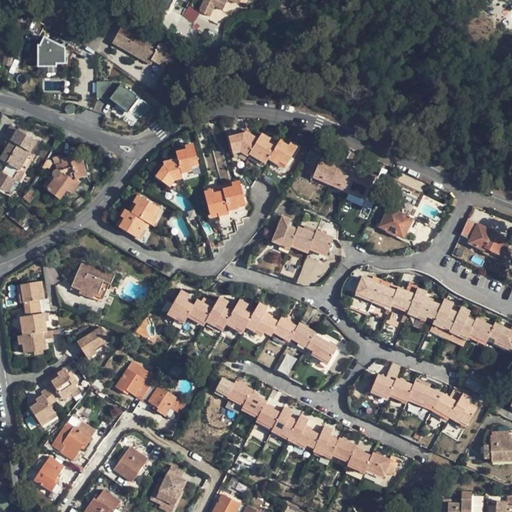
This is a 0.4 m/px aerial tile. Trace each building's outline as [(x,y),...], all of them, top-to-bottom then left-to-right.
[(229,0),(235,3),(236,0),(204,0),(199,11),(210,17),(214,8),(218,0),(229,0)] [(222,12),(228,0),(218,0),(214,8),(222,12)] [(191,9),(187,16),(194,23),(199,15),(191,9)] [(160,48),(151,42),(134,32),(131,36),(124,32),(117,45),(150,65),(152,61),(163,67),(173,51),(162,44),(160,48)] [(40,49),(39,65),(64,66),(63,68),(73,69),(73,51),(46,37),(40,49)] [(106,49),(88,38),(85,45),(103,56),(106,49)] [(153,39),(151,42),(160,48),(162,44),(153,39)] [(14,56),(6,55),(4,64),(11,66),(14,56)] [(97,85),(97,102),(110,102),(130,116),(141,101),(119,84),(97,85)] [(36,141),(9,126),(3,135),(11,140),(0,159),(7,163),(2,172),(0,172),(0,173),(0,188),(7,193),(14,181),(18,183),(39,147),(34,144),(36,141)] [(246,154),(248,152),(256,139),(254,138),(244,131),(225,136),(230,152),(239,149),(246,154)] [(266,142),(268,138),(260,133),(259,134),(257,133),(254,138),(256,139),(248,152),(264,162),(267,158),(274,147),(266,142)] [(320,151),(327,141),(319,136),(312,147),(320,151)] [(280,137),(278,141),(286,146),(289,142),(280,137)] [(276,143),(268,138),(266,142),(274,147),(276,143)] [(267,158),(277,164),(279,161),(285,165),(296,148),(289,142),(286,146),(278,141),(276,143),(274,147),(267,158)] [(180,172),(190,169),(189,165),(198,163),(192,142),(184,145),(185,147),(185,149),(178,151),(175,152),(177,159),(180,172)] [(262,164),(264,162),(248,152),(246,154),(262,164)] [(72,157),(69,157),(70,162),(62,164),(57,165),(57,169),(55,172),(54,175),(54,176),(56,178),(48,189),(60,198),(67,189),(72,192),(80,182),(77,180),(78,178),(86,176),(82,157),(73,159),(72,157)] [(330,185),(339,165),(340,162),(328,158),(327,160),(321,157),(313,178),(330,185)] [(182,178),(180,172),(177,159),(163,163),(163,166),(154,177),(169,187),(174,180),(182,178)] [(266,179),(274,167),(267,162),(262,170),(260,174),(266,179)] [(241,170),(253,178),(257,173),(257,171),(246,163),(241,170)] [(348,193),(358,170),(345,165),(344,167),(339,165),(330,185),(348,193)] [(280,171),(274,167),(266,179),(273,183),(280,171)] [(249,185),(253,178),(241,170),(239,174),(239,178),(249,185)] [(368,174),(358,170),(348,193),(366,200),(374,179),(367,176),(368,174)] [(222,189),(224,194),(227,208),(237,205),(236,200),(244,199),(238,179),(230,181),(232,186),(222,189)] [(29,203),(37,194),(30,189),(23,198),(29,203)] [(227,208),(224,194),(214,196),(213,192),(204,194),(210,214),(216,212),(218,217),(229,213),(227,208)] [(152,215),(157,208),(138,197),(133,204),(137,206),(131,215),(143,222),(147,224),(150,226),(155,217),(152,215)] [(249,217),(245,203),(239,205),(240,210),(243,219),(249,217)] [(133,204),(128,212),(131,215),(137,206),(133,204)] [(32,222),(13,207),(7,214),(27,230),(32,222)] [(412,219),(388,208),(379,226),(402,238),(412,219)] [(233,211),(237,225),(244,222),(243,219),(240,210),(233,211)] [(139,229),(143,222),(131,215),(128,212),(124,211),(120,218),(124,220),(119,228),(137,239),(143,231),(139,229)] [(290,249),(292,244),(297,231),(288,227),(291,219),(282,216),(271,242),(290,249)] [(115,226),(119,228),(124,220),(120,218),(115,226)] [(226,225),(229,234),(236,232),(236,231),(234,226),(232,218),(225,220),(226,225)] [(469,242),(484,250),(486,247),(502,256),(509,243),(501,239),(502,236),(478,224),(469,242)] [(219,227),(221,231),(223,241),(230,239),(229,234),(226,225),(219,227)] [(298,226),(297,231),(292,244),(309,251),(310,247),(316,233),(298,226)] [(214,233),(215,237),(218,248),(225,246),(223,241),(221,231),(214,233)] [(317,231),(316,233),(310,247),(327,254),(334,238),(317,231)] [(165,252),(173,250),(170,241),(169,236),(162,238),(165,252)] [(208,239),(210,245),(212,254),(219,252),(218,248),(215,237),(208,239)] [(177,239),(170,241),(173,250),(174,255),(181,253),(179,246),(177,239)] [(193,244),(186,246),(189,256),(191,260),(197,258),(195,250),(193,244)] [(183,258),(189,256),(186,246),(186,245),(179,246),(181,253),(183,258)] [(210,245),(203,247),(207,261),(213,259),(212,254),(210,245)] [(199,263),(207,261),(203,247),(195,250),(197,258),(199,263)] [(254,270),(259,256),(253,253),(247,268),(254,270)] [(261,272),(266,258),(259,256),(254,270),(261,272)] [(267,275),(272,260),(266,258),(261,272),(267,275)] [(273,277),(278,262),(272,260),(267,275),(273,277)] [(280,279),(285,264),(278,262),(273,277),(280,279)] [(115,274),(96,265),(94,268),(89,266),(81,263),(71,287),(80,291),(81,288),(94,293),(93,296),(102,299),(108,285),(110,286),(115,274)] [(287,281),(291,266),(285,264),(280,279),(287,281)] [(293,283),(298,268),(291,266),(287,281),(293,283)] [(300,285),(305,270),(298,268),(293,283),(300,285)] [(310,272),(305,270),(300,285),(306,287),(310,272)] [(350,303),(368,311),(372,300),(390,307),(391,304),(397,291),(379,284),(372,281),(361,277),(350,303)] [(380,280),(379,284),(397,291),(398,288),(380,280)] [(23,285),(24,293),(26,302),(24,302),(25,309),(40,306),(39,300),(44,299),(41,282),(23,285)] [(92,298),(93,296),(94,293),(81,288),(80,291),(79,293),(92,298)] [(391,304),(408,311),(415,294),(398,288),(397,291),(391,304)] [(427,317),(434,320),(441,305),(425,298),(427,292),(418,288),(415,294),(408,311),(407,314),(416,318),(417,316),(426,319),(427,317)] [(184,325),(189,315),(194,306),(186,301),(189,296),(181,291),(167,315),(184,325)] [(223,328),(225,325),(232,313),(225,308),(228,302),(220,297),(215,305),(213,309),(205,321),(215,326),(216,324),(223,328)] [(434,320),(432,325),(442,329),(443,328),(449,331),(458,313),(451,310),(454,303),(444,299),(441,305),(434,320)] [(243,332),(245,328),(252,315),(245,311),(248,306),(239,300),(232,313),(225,325),(234,329),(235,328),(243,332)] [(204,323),(205,321),(213,309),(202,303),(198,301),(194,306),(189,315),(204,323)] [(260,303),(252,315),(245,328),(254,332),(255,331),(263,335),(264,333),(270,337),(273,332),(279,322),(265,314),(268,308),(260,303)] [(366,314),(368,311),(350,303),(349,306),(366,314)] [(40,306),(25,309),(26,316),(29,334),(47,331),(44,313),(41,313),(40,306)] [(448,333),(466,341),(469,335),(475,321),(468,318),(470,311),(461,307),(458,313),(449,331),(448,333)] [(20,317),(23,335),(29,334),(26,316),(20,317)] [(279,322),(273,332),(290,342),(291,339),(298,327),(281,317),(279,322)] [(477,318),(475,321),(469,335),(486,343),(489,338),(494,326),(477,318)] [(511,350),(511,330),(511,331),(495,323),(494,326),(489,338),(494,340),(493,342),(511,350)] [(307,348),(315,335),(315,333),(300,324),(298,327),(291,339),(307,348)] [(429,331),(445,339),(448,333),(449,331),(443,328),(442,329),(432,325),(429,331)] [(89,328),(85,331),(88,338),(94,334),(89,328)] [(88,338),(97,355),(98,354),(96,350),(110,341),(103,329),(94,334),(88,338)] [(24,352),(34,351),(42,350),(45,349),(45,343),(43,343),(42,339),(52,338),(51,331),(47,331),(29,334),(23,335),(24,343),(23,344),(24,352)] [(77,336),(81,343),(88,338),(85,331),(77,336)] [(399,349),(405,333),(399,331),(393,346),(399,349)] [(406,351),(412,336),(405,333),(399,349),(406,351)] [(463,348),(466,341),(448,333),(445,339),(463,348)] [(337,348),(315,335),(307,348),(313,351),(312,353),(329,362),(337,348)] [(412,354),(418,338),(412,336),(406,351),(412,354)] [(88,338),(81,343),(79,344),(89,360),(97,355),(88,338)] [(419,356),(425,341),(418,338),(412,354),(419,356)] [(424,358),(430,343),(425,341),(419,356),(424,358)] [(431,361),(437,346),(430,343),(424,358),(431,361)] [(443,348),(437,346),(431,361),(437,363),(443,348)] [(263,364),(271,351),(264,347),(257,361),(263,364)] [(269,368),(277,354),(271,351),(263,364),(269,368)] [(274,370),(282,357),(277,354),(269,368),(274,370)] [(281,374),(288,360),(282,357),(274,370),(281,374)] [(286,377),(294,363),(288,360),(281,374),(286,377)] [(133,361),(128,368),(147,380),(149,376),(151,373),(133,361)] [(292,380),(300,366),(294,363),(286,377),(292,380)] [(298,383),(306,369),(300,366),(292,380),(298,383)] [(155,379),(149,376),(147,380),(128,368),(127,370),(151,385),(155,379)] [(65,369),(58,374),(60,378),(53,383),(54,384),(62,397),(65,401),(79,390),(65,369)] [(311,373),(306,369),(298,383),(304,386),(311,373)] [(147,402),(149,403),(154,406),(158,408),(157,411),(165,416),(177,399),(158,386),(156,389),(151,385),(127,370),(116,387),(123,392),(125,389),(129,392),(136,396),(138,393),(143,397),(149,400),(147,402)] [(50,379),(53,383),(60,378),(58,374),(50,379)] [(389,394),(394,382),(378,375),(371,390),(388,398),(389,394)] [(488,398),(492,392),(469,377),(464,384),(488,398)] [(396,378),(394,382),(389,394),(407,401),(408,398),(414,385),(396,378)] [(244,405),(250,393),(252,390),(236,381),(228,396),(244,405)] [(415,382),(414,385),(408,398),(426,405),(427,404),(433,407),(442,393),(415,382)] [(56,401),(62,397),(54,384),(48,388),(56,401)] [(50,404),(56,401),(48,388),(42,392),(44,395),(50,404)] [(433,408),(449,418),(463,393),(456,388),(456,389),(453,389),(449,396),(442,393),(433,407),(433,408)] [(267,402),(250,393),(244,405),(243,407),(259,416),(265,405),(267,402)] [(472,398),(463,393),(449,418),(457,423),(458,421),(466,426),(476,409),(469,404),(472,398)] [(55,411),(50,404),(44,395),(37,400),(39,403),(31,408),(41,424),(50,419),(48,416),(55,411)] [(147,405),(149,403),(147,402),(149,400),(143,397),(140,401),(147,405)] [(281,413),(265,405),(259,416),(257,419),(273,428),(281,413)] [(284,407),(281,413),(273,428),(271,432),(279,436),(280,434),(289,438),(296,423),(289,419),(292,411),(284,407)] [(382,426),(390,412),(384,409),(376,423),(382,426)] [(389,429),(397,415),(390,412),(382,426),(389,429)] [(307,445),(314,449),(320,435),(305,428),(310,420),(301,415),(296,423),(289,438),(288,440),(296,445),(297,443),(305,448),(307,445)] [(395,432),(403,418),(397,415),(389,429),(395,432)] [(401,435),(409,421),(403,418),(395,432),(401,435)] [(407,438),(414,424),(409,421),(401,435),(407,438)] [(83,444),(85,446),(91,438),(90,437),(79,430),(68,422),(52,446),(76,461),(81,455),(78,452),(81,447),(83,444)] [(84,424),(79,430),(90,437),(95,431),(84,424)] [(413,442),(421,428),(414,424),(407,438),(413,442)] [(331,457),(333,453),(338,442),(330,438),(333,431),(324,427),(320,435),(314,449),(313,452),(321,455),(322,454),(331,457)] [(419,444),(427,430),(421,428),(413,442),(419,444)] [(425,447),(433,433),(427,430),(419,444),(425,447)] [(438,436),(433,433),(425,447),(430,450),(438,436)] [(505,462),(511,461),(511,443),(511,444),(511,437),(506,437),(498,437),(498,434),(492,434),(492,437),(490,437),(490,448),(485,448),(485,459),(491,459),(505,459),(505,462)] [(333,453),(350,461),(355,448),(357,446),(340,438),(338,442),(333,453)] [(131,447),(115,470),(131,481),(147,459),(131,447)] [(364,473),(366,469),(372,456),(355,448),(350,461),(348,466),(364,473)] [(373,452),(372,456),(366,469),(384,476),(385,473),(393,475),(398,463),(373,452)] [(54,481),(56,477),(64,466),(52,458),(49,463),(47,462),(34,480),(50,491),(56,483),(54,481)] [(184,472),(171,466),(168,473),(164,481),(165,482),(163,487),(158,485),(151,500),(162,505),(164,501),(175,506),(186,482),(181,479),(184,472)] [(104,490),(100,496),(97,500),(94,498),(84,511),(120,511),(116,508),(120,502),(104,490)] [(0,493),(0,505),(3,510),(9,505),(0,493)] [(212,511),(244,511),(248,505),(249,504),(243,501),(241,504),(222,494),(212,511)] [(462,504),(448,503),(447,511),(471,511),(472,500),(462,499),(462,504)] [(172,511),(175,506),(164,501),(162,505),(160,508),(169,511),(172,511)] [(511,511),(511,504),(508,504),(506,504),(506,502),(495,501),(494,511),(511,511)]
